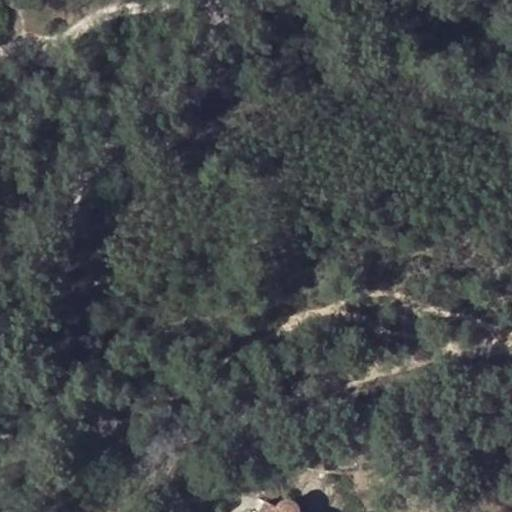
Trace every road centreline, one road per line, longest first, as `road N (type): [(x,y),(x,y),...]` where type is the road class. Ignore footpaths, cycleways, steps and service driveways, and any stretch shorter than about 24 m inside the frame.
road 1 (track): [(511,353),(422,358),(156,440),(117,409),(90,361),(83,271),(0,155)]
road 2 (track): [(235,0),(237,38),(96,157),(80,217),(83,271)]
road 3 (track): [(0,48),(111,9),(189,0)]
